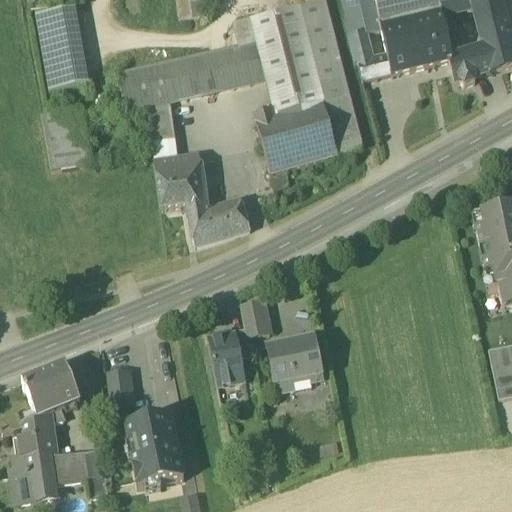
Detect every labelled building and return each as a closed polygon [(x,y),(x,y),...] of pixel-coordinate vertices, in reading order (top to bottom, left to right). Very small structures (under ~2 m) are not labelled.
[(175,0),(179,25),(206,21),(202,0),(175,0)] [(340,0),(345,20),(343,21),(354,69),(357,68),(362,87),(376,83),(371,64),(366,39),(381,36),(372,0),(340,0)] [(372,0),(381,36),(382,42),(413,35),(412,31),(442,24),(438,6),(438,5),(436,0),(372,0)] [(498,0),(454,0),(455,1),(458,0),(468,0),(477,32),(505,25),(498,0)] [(325,6),(298,13),(323,110),(338,162),(363,155),(361,151),(363,150),(325,6)] [(36,19),(50,96),(89,89),(75,12),(36,19)] [(251,25),(257,48),(268,86),(278,122),(323,110),(298,13),(251,25)] [(390,80),(448,67),(451,66),(451,65),(442,24),(412,31),(413,35),(382,42),(386,61),(390,80)] [(483,55),(451,65),(451,66),(448,67),(449,71),(450,70),(455,88),(459,87),(463,92),(474,88),(475,82),(511,70),(511,51),(505,25),(477,32),(483,55)] [(257,48),(143,74),(151,112),(170,108),(268,86),(257,48)] [(371,64),(376,83),(390,80),(386,61),(371,64)] [(143,114),(151,112),(143,74),(117,80),(125,118),(143,114)] [(175,165),(170,108),(151,112),(143,114),(151,159),(153,169),(175,165)] [(338,162),(323,110),(278,122),(275,122),(274,115),(254,121),(271,181),(276,197),(292,188),(288,176),(338,162)] [(41,122),(51,176),(88,170),(81,131),(79,116),(41,122)] [(186,212),(195,254),(223,245),(213,216),(205,218),(196,161),(175,165),(153,169),(151,169),(160,216),(161,216),(186,212)] [(213,216),(223,245),(250,236),(249,236),(239,209),(213,216)] [(511,214),(472,222),(482,270),(511,263),(511,214)] [(511,263),(482,270),(487,295),(497,293),(502,316),(503,315),(503,312),(511,310),(511,263)] [(240,313),(244,335),(246,345),(270,340),(263,309),(240,313)] [(250,363),(246,345),(244,335),(232,338),(232,341),(233,341),(238,365),(250,363)] [(207,346),(216,394),(243,389),(238,365),(233,341),(232,341),(207,346)] [(292,387),(295,398),(312,394),(310,388),(322,386),(314,346),(286,352),(285,347),(266,351),(274,391),(292,387)] [(511,350),(487,355),(498,405),(511,402),(511,350)] [(25,399),(35,423),(36,425),(58,416),(79,408),(64,371),(21,388),(24,395),(21,396),(23,400),(25,399)] [(105,379),(110,415),(134,412),(129,376),(105,379)] [(292,387),(274,391),(276,402),(295,398),(292,387)] [(62,427),(58,416),(36,425),(35,423),(22,428),(24,443),(19,444),(21,461),(16,462),(12,463),(14,476),(9,477),(14,510),(42,506),(40,494),(54,492),(50,462),(56,462),(51,428),(62,427)] [(124,432),(137,495),(183,485),(170,422),(153,426),(153,424),(139,427),(139,429),(124,432)] [(10,445),(12,463),(16,462),(21,461),(19,444),(10,445)] [(50,462),(54,492),(89,487),(105,484),(101,456),(85,458),(56,462),(50,462)] [(89,487),(91,503),(108,501),(105,484),(89,487)] [(40,494),(42,506),(56,504),(54,492),(40,494)] [(199,511),(196,500),(179,504),(180,511),(199,511)]
